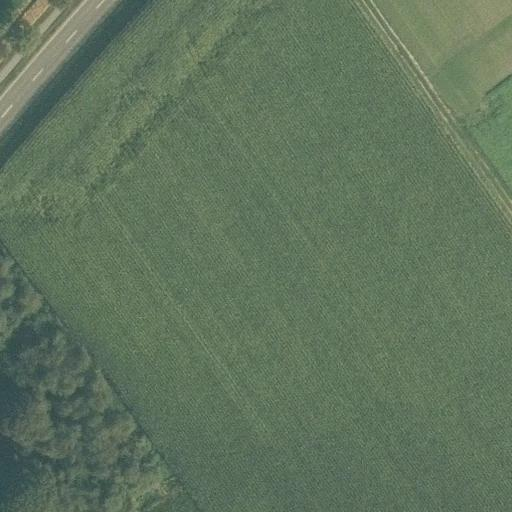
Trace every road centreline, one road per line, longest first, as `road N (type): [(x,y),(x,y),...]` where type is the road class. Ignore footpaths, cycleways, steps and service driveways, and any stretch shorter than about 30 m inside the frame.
road 1 (track): [(362,0),(511,212)]
road 2 (secondary): [(103,0),(0,118)]
